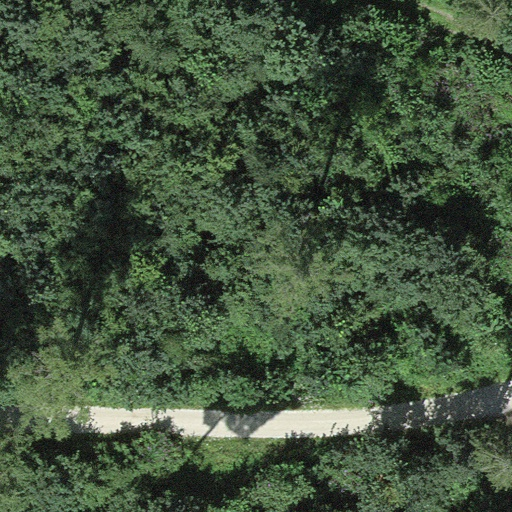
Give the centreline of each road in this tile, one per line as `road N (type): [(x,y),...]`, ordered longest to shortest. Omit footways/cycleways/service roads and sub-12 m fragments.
road 1 (track): [(511,398),(289,433),(0,423)]
road 2 (track): [(511,50),(377,0)]
